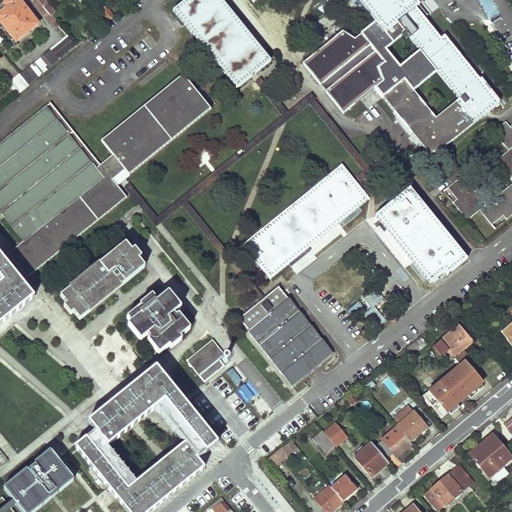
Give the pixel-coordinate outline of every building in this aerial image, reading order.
[(39,24),(19,0),(8,0),(4,3),(5,4),(1,8),(3,10),(0,12),(0,26),(2,25),(17,42),(39,24)] [(32,0),(33,1),(34,0),(38,0),(51,15),(56,11),(47,0),(32,0)] [(63,29),(51,15),(38,0),(34,0),(33,1),(59,32),(63,29)] [(359,42),(357,38),(353,42),(340,36),(301,67),(340,116),(372,92),(428,161),(495,106),(442,40),(436,44),(410,13),(416,8),(409,0),(355,0),(377,27),(359,42)] [(479,0),(488,18),(498,14),(491,0),(479,0)] [(116,16),(107,6),(100,12),(105,19),(107,17),(110,21),(116,16)] [(77,46),(67,35),(21,74),(29,85),(77,46)] [(29,85),(21,74),(10,84),(19,95),(30,86),(29,85)] [(0,214),(23,243),(8,255),(25,276),(121,200),(107,183),(116,175),(120,172),(125,177),(207,112),(193,95),(179,78),(98,143),(111,159),(98,169),(47,106),(0,143),(0,214)] [(499,159),(511,174),(511,126),(508,121),(495,132),(510,150),(499,159)] [(342,173),(243,250),(257,268),(270,284),(368,206),(352,186),(342,173)] [(462,175),(447,187),(456,198),(452,201),(467,218),(479,208),(492,223),(502,215),(506,219),(511,214),(511,184),(486,204),(462,175)] [(399,205),(376,224),(429,289),(443,277),(447,281),(465,265),(409,197),(399,205)] [(125,244),(60,295),(67,304),(64,306),(70,314),(73,312),(79,320),(143,268),(125,244)] [(0,325),(34,299),(0,257),(0,325)] [(141,307),(127,317),(131,323),(128,325),(140,340),(147,335),(149,338),(147,340),(158,353),(169,346),(171,347),(181,340),(179,338),(189,330),(177,315),(175,317),(172,314),(180,308),(167,292),(156,302),(151,296),(139,304),(141,307)] [(264,305),(243,322),(294,387),(332,357),(281,292),(264,305)] [(469,311),(464,305),(456,311),(462,318),(469,311)] [(511,309),(505,315),(511,324),(502,332),(511,344),(511,309)] [(460,366),(467,374),(476,367),(462,351),(474,342),(459,326),(439,342),(447,350),(460,366)] [(212,340),(186,360),(198,375),(224,355),(212,340)] [(441,356),(447,350),(439,342),(433,347),(441,356)] [(412,356),(407,344),(393,359),(399,366),(412,356)] [(479,388),(460,366),(424,396),(443,418),(479,388)] [(215,444),(154,367),(85,422),(93,431),(72,447),(124,511),(148,511),(202,470),(194,460),(215,444)] [(360,401),(354,395),(348,400),(354,406),(360,401)] [(398,428),(410,442),(428,427),(414,411),(412,412),(408,406),(401,412),(406,418),(396,426),(398,428)] [(330,429),(341,442),(347,437),(336,424),(330,429)] [(398,428),(375,447),(385,459),(394,453),(396,456),(411,444),(410,442),(398,428)] [(324,434),(335,447),(341,442),(330,429),(324,434)] [(324,434),(322,431),(313,439),(326,455),(335,447),(324,434)] [(487,478),(511,458),(492,435),(468,455),(487,478)] [(280,461),(297,448),(291,440),(268,454),(269,455),(275,468),(281,463),(280,461)] [(375,447),(372,443),(355,458),(371,478),(389,463),(385,459),(375,447)] [(30,511),(72,478),(51,452),(4,490),(13,501),(7,506),(1,498),(0,498),(0,511),(12,511),(10,510),(16,505),(21,511),(30,511)] [(472,482),(459,466),(425,495),(438,511),(472,482)] [(495,484),(507,474),(504,469),(491,480),(495,484)] [(331,488),(343,501),(357,489),(345,476),(331,488)] [(30,511),(34,511),(74,480),(72,478),(30,511)] [(331,488),(330,486),(315,499),(326,511),(331,511),(343,501),(331,488)] [(233,511),(221,498),(211,506),(216,511),(233,511)]
